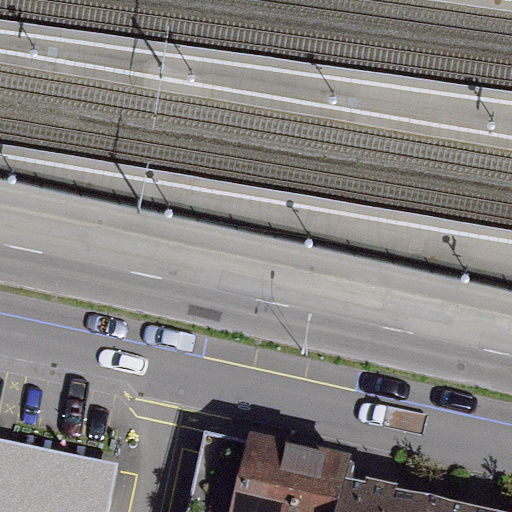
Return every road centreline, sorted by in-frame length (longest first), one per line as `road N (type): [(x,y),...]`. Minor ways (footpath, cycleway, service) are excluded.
road 1 (primary): [(0,237),(511,353)]
road 2 (residential): [(0,340),(511,455)]
